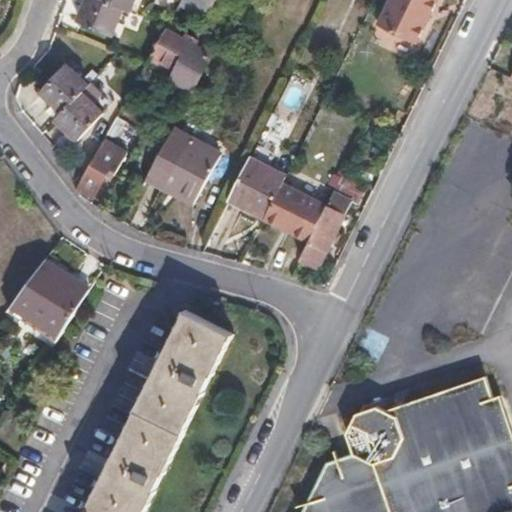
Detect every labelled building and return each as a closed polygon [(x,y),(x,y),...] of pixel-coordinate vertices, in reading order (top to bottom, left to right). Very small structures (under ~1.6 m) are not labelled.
[(112,0),(89,0),(81,21),(112,33),(124,5),(112,0)] [(112,0),(124,5),(132,8),(135,0),(112,0)] [(182,0),(181,3),(206,17),(215,0),(182,0)] [(382,0),(373,20),(412,40),(432,0),(382,0)] [(432,0),(412,40),(419,43),(441,0),(432,0)] [(167,28),(150,59),(176,74),(175,76),(193,85),(210,54),(167,28)] [(64,111),(81,92),(87,84),(65,65),(42,91),(64,111)] [(64,111),(58,119),(80,139),(104,112),(81,92),(64,111)] [(175,126),(149,175),(196,202),(221,153),(194,138),(193,136),(175,126)] [(85,174),(82,179),(77,188),(94,197),(119,155),(125,159),(130,149),(107,136),(85,174)] [(250,158),(230,197),(266,215),(285,179),(287,175),(250,158)] [(310,242),(294,275),(288,286),(301,292),(315,264),(321,266),(325,257),(354,199),(360,202),(368,186),(345,174),(331,202),(310,242)] [(285,179),(266,215),(264,220),(310,242),(331,202),(320,196),(285,179)] [(47,260),(15,304),(62,335),(91,289),(47,260)] [(96,511),(95,511),(146,511),(233,332),(188,310),(90,507),(96,511)] [(355,351),(375,362),(389,337),(368,326),(355,351)] [(387,403),(357,410),(348,433),(354,456),(336,449),(317,499),(308,501),(303,511),(504,511),(511,510),(511,404),(510,396),(497,391),(494,377),(389,403),(387,403)]
